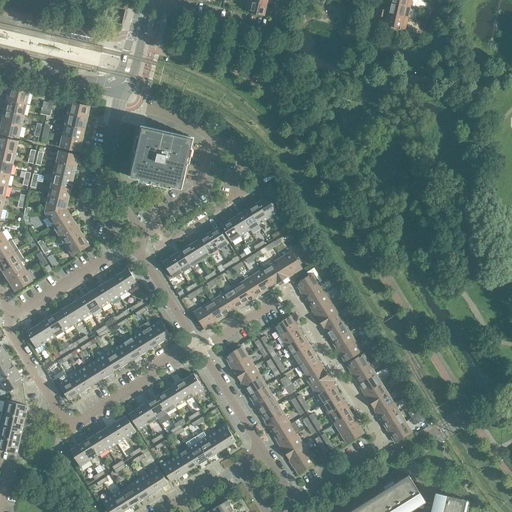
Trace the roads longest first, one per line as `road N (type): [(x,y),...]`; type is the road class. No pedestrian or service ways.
road 1 (residential): [(291,498),(383,442),(288,294),(200,348)]
road 2 (residential): [(194,339),(67,427),(7,333),(13,319)]
road 3 (residential): [(140,235),(156,226),(166,238),(236,197),(242,158),(147,107)]
road 4 (residential): [(144,4),(263,32),(279,0)]
road 5 (residential): [(13,319),(135,250)]
